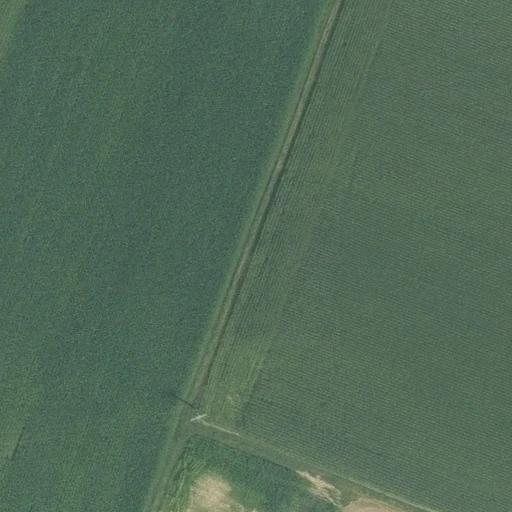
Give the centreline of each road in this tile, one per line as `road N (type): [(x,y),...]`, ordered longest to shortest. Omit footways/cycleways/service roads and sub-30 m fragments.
road 1 (track): [(351,0),(166,511)]
road 2 (track): [(192,441),(372,511)]
